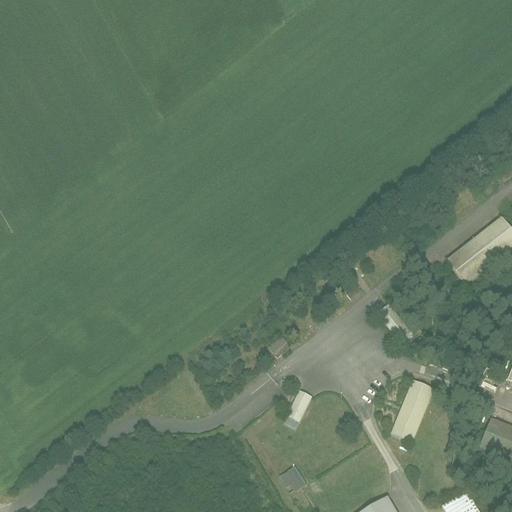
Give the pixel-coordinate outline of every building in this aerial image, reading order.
[(511,237),(511,229),(496,210),(442,254),(462,278),(511,237)] [(390,294),(372,307),(394,338),(412,325),(390,294)] [(511,346),(501,373),(511,378),(511,346)] [(432,385),(407,375),(390,419),(415,429),(432,385)] [(298,432),(314,397),(301,391),(285,425),(298,432)] [(476,439),(511,454),(511,418),(490,408),(476,439)] [(289,490),(293,487),(297,494),(308,487),(298,468),(282,477),(289,490)] [(401,511),(387,488),(353,509),(355,511),(401,511)] [(481,511),(472,493),(447,506),(449,511),(481,511)]
